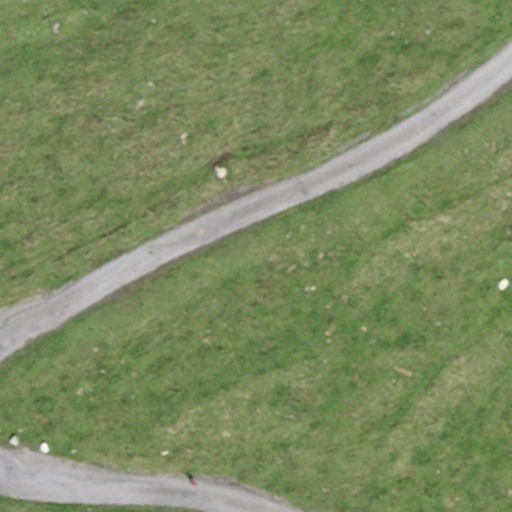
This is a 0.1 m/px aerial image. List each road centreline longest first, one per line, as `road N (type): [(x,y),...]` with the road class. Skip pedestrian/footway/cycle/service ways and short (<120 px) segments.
road 1 (track): [(0,342),(99,276),(423,127),(511,52)]
road 2 (track): [(263,511),(228,497),(0,469)]
